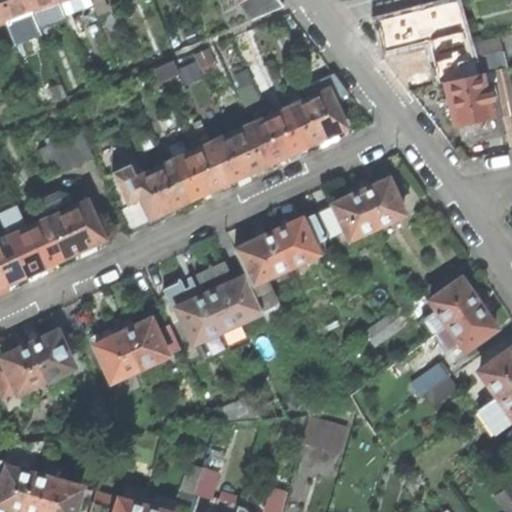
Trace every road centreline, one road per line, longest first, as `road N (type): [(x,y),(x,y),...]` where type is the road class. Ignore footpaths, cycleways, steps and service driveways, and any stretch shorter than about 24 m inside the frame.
road 1 (residential): [(0,315),(407,125)]
road 2 (residential): [(313,0),(407,125)]
